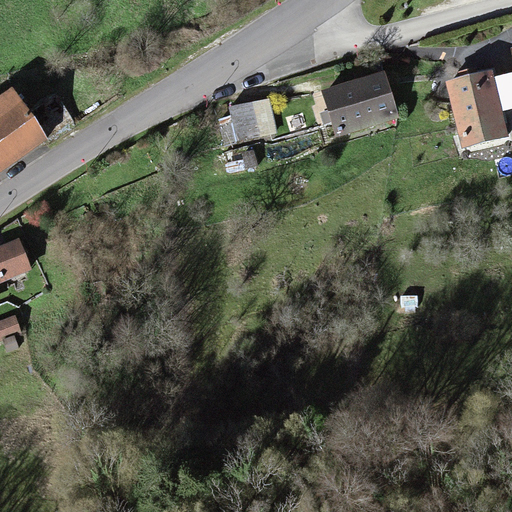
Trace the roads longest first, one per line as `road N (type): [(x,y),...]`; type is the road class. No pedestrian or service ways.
road 1 (tertiary): [(0,201),(305,9)]
road 2 (unclassified): [(305,9),(347,36),(395,35),(511,1)]
